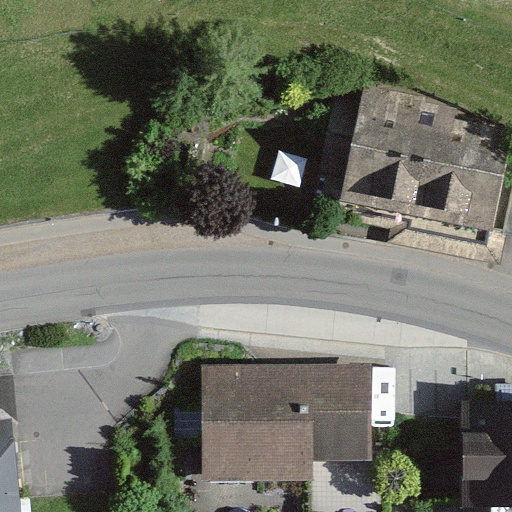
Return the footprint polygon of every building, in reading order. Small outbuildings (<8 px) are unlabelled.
[(355,142),(343,197),(489,229),(511,130),(456,118),(458,108),(366,88),(355,142)] [(511,194),(503,233),(511,234),(511,194)] [(372,366),(202,364),(201,483),(311,484),(311,460),(371,461),(372,366)] [(496,396),(463,396),(465,501),(511,500),(511,382),(496,383),(496,396)] [(0,511),(21,511),(13,421),(0,422),(0,511)] [(311,460),(311,484),(310,511),(388,511),(389,461),(371,461),(311,460)]
